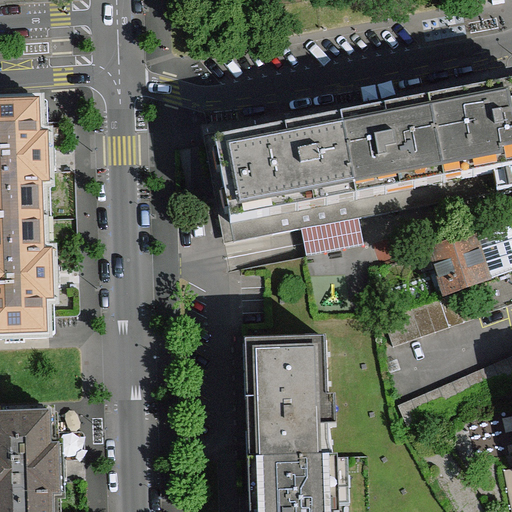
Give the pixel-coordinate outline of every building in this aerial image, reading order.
[(511,88),(431,103),(449,203),(511,190),(511,88)] [(0,222),(46,221),(44,188),(52,188),(50,136),(42,136),(41,103),(0,104),(0,222)] [(449,203),(431,103),(342,120),(361,219),(428,207),(449,203)] [(361,219),(342,120),(217,144),(236,243),(302,231),(361,219)] [(0,340),(50,338),(48,305),(55,305),(54,252),(47,253),(46,221),(0,222),(0,340)] [(511,272),(511,261),(504,236),(478,244),(489,281),(511,272)] [(475,286),(489,281),(478,244),(475,237),(438,249),(419,255),(424,272),(437,268),(447,296),(475,286)] [(511,272),(489,281),(475,286),(481,317),(511,305),(511,272)] [(478,318),(468,291),(385,319),(395,347),(478,318)] [(260,460),(333,457),(330,441),(330,428),(337,428),(337,398),(329,398),(327,340),(245,342),(249,461),(260,460)] [(511,358),(399,407),(410,433),(456,414),(511,390),(511,358)] [(0,511),(56,511),(56,498),(63,498),(62,478),(62,462),(61,446),(54,446),(53,433),(52,413),(0,414),(0,511)] [(340,511),(339,457),(333,457),(260,460),(261,505),(251,505),(251,511),(340,511)]
